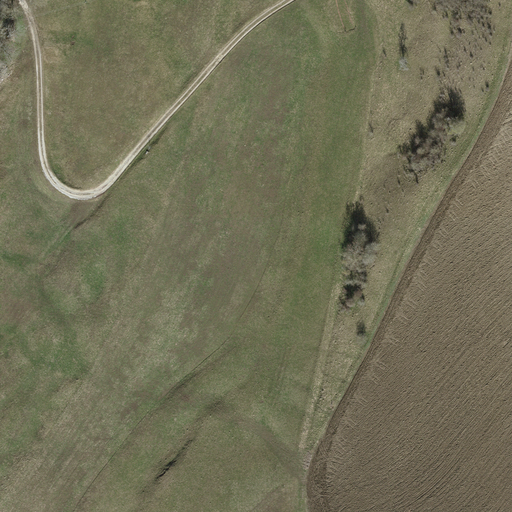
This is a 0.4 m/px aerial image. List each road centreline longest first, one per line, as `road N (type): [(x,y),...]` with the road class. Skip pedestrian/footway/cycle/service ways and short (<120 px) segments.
road 1 (track): [(367,0),(375,9),(376,65),(362,190),(320,379),(306,511)]
road 2 (track): [(25,0),(39,64),(45,174),(89,195),(115,180),(233,39),(292,0)]
